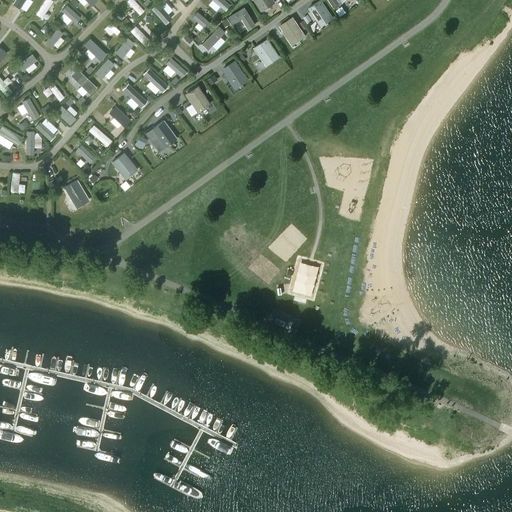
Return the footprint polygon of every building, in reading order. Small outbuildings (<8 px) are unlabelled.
[(15,0),(12,6),(20,11),(26,0),(15,0)] [(45,0),(35,16),(42,20),(53,2),(50,0),(45,0)] [(144,9),(136,0),(126,0),(139,14),(144,9)] [(174,14),(180,8),(171,0),(165,0),(163,2),(174,14)] [(231,3),(226,0),(215,0),(226,9),(231,3)] [(275,5),(272,0),(253,0),(261,14),(275,5)] [(326,0),(334,11),(341,7),(336,0),(326,0)] [(344,8),(350,5),(346,0),(342,0),(340,2),(344,8)] [(334,20),(321,1),(308,9),(320,29),(334,20)] [(255,23),(243,5),(228,15),(232,22),(240,18),(248,29),(255,23)] [(80,19),(67,6),(61,12),(75,25),(80,19)] [(336,12),(340,17),(345,14),(341,8),(336,12)] [(213,23),(197,10),(191,15),(207,29),(213,23)] [(303,18),(307,25),(312,22),(308,15),(303,18)] [(306,38),(292,18),(279,27),(292,48),(306,38)] [(110,20),(106,24),(117,34),(121,30),(110,20)] [(145,35),(134,24),(129,29),(140,40),(145,35)] [(207,48),(224,30),(218,24),(201,42),(207,48)] [(190,29),(183,36),(189,42),(197,35),(190,29)] [(50,49),(63,35),(57,30),(45,44),(50,49)] [(121,56),(134,40),(127,35),(115,51),(121,56)] [(279,54),(267,35),(253,45),(265,64),(279,54)] [(101,59),(107,52),(90,36),(83,42),(101,59)] [(236,54),(242,61),(245,58),(240,51),(236,54)] [(15,62),(21,69),(36,59),(31,52),(15,62)] [(101,77),(114,61),(108,56),(94,71),(101,77)] [(166,61),(182,75),(187,69),(171,56),(166,61)] [(259,56),(253,61),(258,69),(264,65),(259,56)] [(248,77),(234,58),(221,67),(233,87),(248,77)] [(12,64),(6,68),(9,73),(15,70),(12,64)] [(161,90),(168,83),(149,65),(142,72),(161,90)] [(90,92),(97,85),(78,66),(71,73),(90,92)] [(218,78),(215,73),(207,78),(210,84),(218,78)] [(0,87),(5,93),(11,89),(0,76),(0,87)] [(58,99),(64,96),(53,80),(48,84),(58,99)] [(122,87),(141,105),(147,99),(128,81),(122,87)] [(210,101),(199,83),(185,91),(197,111),(210,101)] [(48,85),(42,88),(45,94),(51,91),(48,85)] [(150,100),(155,95),(152,91),(146,97),(150,100)] [(32,118),(39,114),(28,95),(21,99),(32,118)] [(69,123),(76,116),(61,102),(55,110),(69,123)] [(131,118),(115,103),(109,110),(124,124),(131,118)] [(131,112),(134,116),(139,111),(136,108),(131,112)] [(178,136),(164,117),(145,131),(159,150),(178,136)] [(50,138),(55,133),(40,119),(35,124),(50,138)] [(0,125),(0,132),(17,143),(22,135),(2,123),(0,125)] [(107,145),(112,139),(93,123),(88,129),(107,145)] [(25,152),(33,152),(34,129),(26,129),(25,152)] [(85,139),(89,143),(93,138),(89,134),(85,139)] [(147,138),(139,134),(134,146),(142,149),(147,138)] [(88,161),(94,156),(80,143),(74,148),(88,161)] [(95,148),(100,154),(104,150),(100,145),(95,148)] [(138,167),(124,149),(111,160),(125,177),(138,167)] [(75,161),(80,165),(84,161),(80,157),(75,161)] [(82,168),(85,171),(90,166),(87,163),(82,168)] [(19,171),(11,171),(9,189),(17,191),(19,171)] [(93,181),(97,177),(93,172),(89,176),(93,181)] [(89,199),(77,178),(64,185),(76,207),(89,199)] [(123,189),(129,185),(125,178),(119,182),(123,189)] [(313,293),(317,264),(297,261),(293,291),(313,293)] [(294,330),(299,318),(274,307),(268,319),(294,330)]
